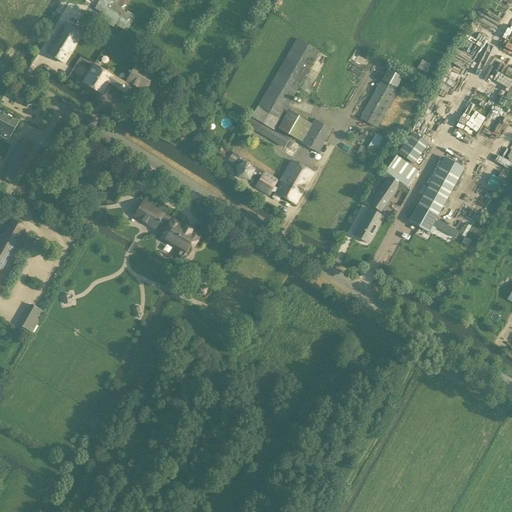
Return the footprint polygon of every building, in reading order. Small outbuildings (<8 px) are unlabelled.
[(84,0),(103,12),(99,18),(113,27),(115,24),(126,31),(135,18),(123,10),(129,0),(84,0)] [(37,18),(41,11),(27,3),(23,10),(37,18)] [(167,14),(155,30),(162,35),(174,19),(167,14)] [(64,63),(82,34),(65,23),(47,53),(64,63)] [(511,58),(511,44),(500,38),(491,54),(506,61),(508,57),(511,58)] [(297,39),(258,107),(252,117),(273,130),(319,51),(297,39)] [(426,74),(431,66),(422,60),(417,68),(426,74)] [(145,91),(154,75),(136,65),(126,84),(113,75),(112,76),(94,65),(83,83),(102,94),(109,83),(125,92),(130,83),(145,91)] [(453,86),(456,79),(455,79),(458,72),(448,67),(442,81),(453,86)] [(388,69),(380,83),(360,118),(374,126),(402,77),(388,69)] [(301,143),(312,124),(288,110),(278,129),(301,143)] [(11,137),(19,122),(0,111),(0,130),(2,132),(0,136),(8,141),(10,136),(11,137)] [(251,119),(246,126),(284,148),(288,140),(251,119)] [(318,153),(332,129),(315,120),(312,124),(301,143),(318,153)] [(398,153),(414,165),(428,144),(412,133),(398,153)] [(375,134),(366,149),(373,153),(377,155),(386,140),(375,134)] [(11,183),(32,146),(21,140),(0,177),(11,183)] [(361,146),(356,154),(369,161),(373,153),(366,149),(361,146)] [(234,152),(228,160),(237,167),(247,163),(238,156),(234,152)] [(385,172),(390,176),(370,205),(376,209),(375,212),(368,208),(353,235),(369,244),(384,217),(379,214),(400,183),(406,188),(418,172),(397,156),(385,172)] [(408,222),(428,233),(464,168),(444,157),(408,222)] [(254,170),(248,179),(257,184),(256,187),(269,195),(271,191),(274,192),(295,205),(314,173),(291,161),(276,188),(273,186),(277,180),(255,166),(253,170),(254,170)] [(247,163),(237,167),(238,177),(248,179),(254,170),(253,170),(247,163)] [(54,190),(48,201),(64,210),(70,199),(54,190)] [(143,201),(134,216),(155,229),(162,218),(170,223),(160,238),(181,251),(179,255),(179,256),(178,256),(178,257),(179,257),(179,258),(180,258),(180,259),(181,259),(181,258),(182,258),(185,253),(188,255),(201,236),(192,230),(193,229),(186,224),(185,226),(173,218),(172,219),(164,214),(165,214),(143,201)] [(11,220),(2,237),(0,235),(0,271),(25,228),(22,223),(17,220),(11,220)] [(450,221),(446,229),(453,232),(457,224),(450,221)] [(204,285),(198,294),(203,296),(208,288),(204,285)] [(63,294),(63,296),(62,296),(64,304),(71,303),(70,301),(73,300),(72,297),(70,297),(69,295),(65,296),(64,294),(63,294)] [(140,311),(139,307),(137,305),(134,306),(133,309),(134,313),(135,314),(135,316),(139,319),(142,314),(140,313),(140,311)] [(33,306),(20,327),(31,334),(44,312),(38,309),(33,306)]
